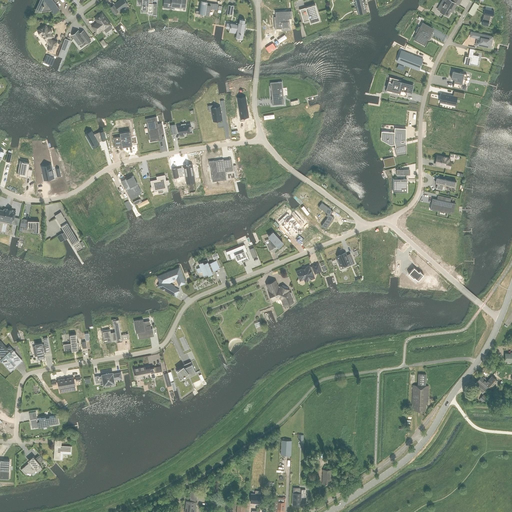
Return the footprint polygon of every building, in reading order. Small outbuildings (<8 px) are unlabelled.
[(41,12),(39,12),(51,11),(52,10),(55,13),(60,9),(55,4),(59,1),(58,0),(45,0),(46,1),(42,10),(41,12)] [(117,3),(115,5),(119,11),(120,11),(124,8),(125,8),(127,6),(128,5),(123,0),(118,4),(117,3)] [(137,0),(138,2),(142,3),(142,6),(144,6),(144,7),(145,7),(145,6),(148,6),(148,11),(148,13),(153,14),(153,15),(157,15),(157,10),(152,10),(153,4),(152,0),(137,0)] [(164,0),(164,5),(164,9),(164,6),(168,6),(170,8),(172,8),(174,7),(185,8),(184,11),(185,11),(185,0),(164,0)] [(354,0),(358,15),(359,14),(367,12),(363,0),(354,0)] [(443,7),(440,12),(447,16),(450,12),(452,12),(454,9),(452,8),(455,3),(449,0),(447,0),(446,1),(443,0),(440,5),(443,7)] [(201,1),(199,13),(204,14),(205,14),(205,15),(209,16),(211,6),(210,5),(207,5),(207,2),(206,2),(201,1)] [(301,13),(304,22),(309,20),(319,17),(315,5),(305,8),(307,12),(301,14),(301,13)] [(114,6),(110,8),(115,14),(118,12),(114,6)] [(485,9),(481,25),(488,26),(490,16),(493,16),(494,11),(491,10),(485,9)] [(276,15),(274,15),(274,28),(282,28),(282,26),(290,26),(289,18),(292,17),(292,10),(286,10),(286,11),(283,11),(283,12),(281,12),(281,11),(275,12),(276,15)] [(98,23),(92,27),(97,33),(103,29),(103,30),(105,32),(112,27),(110,25),(102,14),(95,19),(98,23)] [(227,23),(226,28),(230,29),(237,31),(236,38),(243,39),(245,24),(244,24),(245,21),(240,20),(239,23),(238,25),(231,23),(231,24),(227,23)] [(39,31),(38,31),(41,36),(42,35),(46,41),(47,41),(50,46),(48,50),(53,52),(56,45),(57,42),(55,41),(52,40),(52,41),(50,39),(52,38),(53,37),(51,33),(52,32),(49,28),(48,29),(48,28),(46,25),(39,30),(39,31)] [(418,26),(415,32),(417,33),(419,35),(416,39),(425,44),(428,39),(429,40),(433,34),(431,33),(420,27),(418,26)] [(78,31),(72,36),(79,45),(84,41),(87,44),(90,41),(91,41),(84,31),(80,34),(78,31)] [(479,34),(476,45),(482,46),(482,43),(491,45),(493,37),(479,34)] [(65,39),(58,56),(63,58),(70,40),(65,39)] [(402,50),(397,61),(418,69),(422,59),(402,50)] [(465,56),(464,64),(470,65),(470,63),(477,64),(478,57),(474,56),(474,55),(472,55),(470,55),(470,57),(468,57),(465,56)] [(453,71),(451,79),(455,80),(453,87),(461,89),(462,84),(464,85),(467,74),(453,71)] [(388,82),(386,92),(407,97),(408,92),(412,93),(414,85),(401,82),(401,80),(393,78),(392,83),(388,82)] [(278,83),(271,83),(272,99),(273,105),(284,104),(283,96),(280,96),(279,89),(283,89),(282,82),(278,82),(278,83)] [(442,94),(440,102),(452,105),(453,97),(442,94)] [(246,99),(238,100),(241,119),(249,117),(246,99)] [(220,107),(211,108),(213,121),(222,120),(220,107)] [(235,111),(228,112),(229,119),(236,118),(235,111)] [(442,124),(442,125),(444,125),(451,127),(451,125),(458,127),(458,122),(460,123),(461,121),(461,118),(454,116),(455,113),(452,112),(451,115),(447,115),(446,118),(445,118),(444,121),(443,121),(442,122),(442,124)] [(157,120),(147,122),(151,142),(161,140),(159,129),(163,128),(162,123),(158,124),(157,120)] [(181,126),(178,126),(179,130),(178,130),(179,134),(181,136),(184,136),(184,134),(192,132),(190,124),(186,125),(186,123),(181,124),(181,126)] [(383,132),(382,140),(394,141),(395,147),(394,148),(396,156),(406,154),(406,145),(401,146),(400,141),(404,140),(405,133),(398,133),(398,129),(395,129),(394,132),(383,132)] [(92,132),(86,136),(93,148),(99,145),(92,132)] [(120,137),(113,139),(116,150),(130,147),(133,146),(130,132),(120,134),(120,137)] [(455,139),(456,135),(449,134),(448,137),(437,135),(435,144),(450,148),(452,138),(455,139)] [(437,156),(435,165),(450,168),(451,163),(449,162),(449,159),(437,156)] [(214,161),(209,161),(210,167),(211,167),(212,179),(220,178),(220,175),(225,175),(225,172),(233,171),(232,166),(229,166),(228,159),(223,160),(223,159),(218,160),(219,161),(214,162),(214,161)] [(19,162),(17,175),(27,177),(27,176),(31,177),(32,170),(28,170),(29,163),(19,162)] [(192,164),(184,166),(186,180),(195,179),(192,164)] [(52,167),(42,169),(45,180),(54,178),(52,167)] [(158,179),(150,180),(151,186),(153,186),(153,187),(154,191),(162,189),(163,192),(168,191),(167,188),(166,185),(169,184),(168,179),(165,180),(165,178),(164,174),(158,176),(158,179)] [(126,178),(121,181),(125,188),(126,188),(130,195),(141,190),(137,184),(138,184),(134,176),(133,176),(132,177),(132,176),(131,176),(131,177),(127,179),(126,178)] [(437,178),(436,183),(438,184),(437,188),(444,190),(445,185),(455,188),(456,182),(437,178)] [(397,179),(397,193),(407,192),(407,179),(397,179)] [(117,203),(117,204),(121,202),(117,193),(107,198),(105,194),(97,200),(99,205),(103,203),(106,208),(117,203)] [(432,199),(430,208),(450,212),(452,203),(446,201),(446,197),(444,197),(443,201),(437,200),(432,199)] [(148,199),(137,205),(139,208),(149,203),(148,199)] [(129,201),(125,204),(128,211),(133,208),(129,201)] [(322,203),(318,207),(327,214),(326,216),(328,217),(321,226),(326,229),(334,218),(330,215),(333,211),(322,203)] [(0,210),(0,212),(0,216),(3,218),(14,221),(16,212),(12,211),(12,210),(8,209),(8,210),(4,209),(4,211),(0,210)] [(61,212),(55,216),(72,245),(73,244),(79,241),(61,212)] [(101,227),(93,213),(88,216),(91,221),(83,225),(87,232),(91,230),(91,229),(94,227),(96,230),(101,227)] [(286,222),(282,226),(288,232),(292,229),(293,230),(295,228),(296,229),(300,225),(298,222),(301,220),(297,216),(297,215),(296,214),(293,217),(292,216),(286,222)] [(28,221),(28,229),(34,229),(34,232),(39,233),(39,221),(28,221)] [(271,243),(266,244),(269,251),(273,249),(276,246),(278,248),(282,244),(272,233),(268,236),(272,241),(271,243)] [(241,249),(229,254),(231,259),(236,258),(237,260),(240,259),(241,263),(249,260),(246,253),(247,252),(244,245),(240,246),(241,249)] [(339,258),(337,259),(339,263),(340,263),(341,265),(346,264),(347,267),(355,264),(352,254),(348,255),(347,253),(338,256),(339,258)] [(199,268),(197,269),(197,271),(198,273),(202,271),(204,275),(208,274),(209,276),(213,274),(212,271),(213,271),(220,269),(216,261),(210,263),(210,264),(209,264),(208,262),(207,262),(204,264),(203,263),(203,262),(199,263),(199,265),(200,267),(199,268)] [(298,271),(297,272),(300,279),(302,278),(304,279),(305,281),(314,278),(314,277),(312,272),(313,272),(314,271),(315,274),(321,271),(321,270),(318,264),(310,268),(309,267),(306,268),(302,269),(302,270),(298,271)] [(411,264),(407,268),(411,271),(408,274),(414,279),(415,278),(418,281),(424,275),(420,271),(419,272),(414,268),(415,267),(411,264)] [(171,272),(159,277),(161,281),(164,283),(164,284),(161,288),(162,288),(166,291),(171,293),(174,288),(170,286),(169,286),(170,284),(168,283),(170,281),(174,279),(175,278),(177,279),(179,285),(185,283),(180,270),(171,273),(171,272)] [(275,282),(268,285),(271,292),(269,293),(273,300),(280,297),(284,298),(286,303),(287,304),(291,303),(292,301),(291,298),(289,293),(288,293),(287,292),(288,290),(281,287),(281,289),(279,289),(278,289),(275,282)] [(180,291),(175,288),(174,288),(171,293),(177,297),(180,291)] [(110,330),(103,332),(104,338),(107,338),(107,342),(116,340),(117,343),(123,342),(119,320),(113,321),(115,332),(111,332),(110,330)] [(143,323),(135,324),(136,333),(138,333),(139,338),(144,337),(143,336),(145,336),(145,337),(154,335),(153,328),(151,329),(150,321),(143,322),(142,322),(143,323)] [(71,344),(64,345),(64,351),(72,350),(72,351),(78,350),(78,349),(80,349),(79,343),(77,343),(77,342),(76,334),(70,335),(70,336),(71,344)] [(35,357),(31,357),(32,358),(38,357),(44,355),(45,355),(44,351),(49,350),(50,354),(51,354),(47,338),(43,339),(43,340),(44,342),(48,341),(48,344),(44,345),(43,345),(33,347),(35,357)] [(3,344),(0,347),(0,360),(1,362),(2,362),(11,372),(15,368),(12,364),(19,357),(15,352),(10,346),(7,348),(3,344)] [(185,367),(176,372),(180,381),(196,374),(191,362),(184,365),(185,367)] [(161,366),(154,368),(154,369),(155,376),(155,375),(162,374),(163,374),(161,366)] [(145,367),(134,369),(135,377),(136,379),(142,378),(152,376),(150,369),(150,368),(145,369),(145,367)] [(99,376),(95,377),(96,384),(103,382),(104,385),(109,384),(110,387),(114,386),(113,383),(114,383),(113,380),(121,379),(120,373),(112,375),(112,373),(102,375),(103,377),(99,377),(99,376)] [(429,387),(425,387),(426,375),(418,374),(418,386),(413,386),(412,411),(426,412),(426,405),(428,405),(429,387)] [(489,387),(490,388),(497,380),(492,376),(487,381),(491,385),(489,387)] [(74,378),(58,380),(60,388),(60,389),(76,386),(74,378)] [(491,385),(487,381),(483,378),(482,379),(481,378),(478,382),(487,390),(489,387),(491,385)] [(483,394),(487,390),(478,382),(475,385),(476,386),(475,388),(483,394)] [(59,407),(69,399),(65,393),(59,398),(56,393),(51,396),(59,407)] [(37,420),(31,421),(32,428),(36,428),(36,427),(38,426),(38,427),(51,425),(51,423),(57,422),(56,416),(50,417),(50,418),(46,419),(46,417),(37,419),(37,420)] [(55,440),(54,460),(63,460),(61,460),(61,456),(61,452),(64,452),(70,452),(69,454),(71,454),(71,455),(72,450),(72,446),(61,446),(62,441),(57,440),(55,440)] [(282,440),(281,455),(291,456),(292,441),(282,440)] [(318,464),(319,453),(311,452),(311,464),(318,464)] [(32,461),(21,470),(23,469),(26,472),(29,472),(32,472),(36,469),(38,472),(40,471),(42,469),(40,466),(41,465),(36,459),(33,456),(30,459),(32,461)] [(0,469),(1,470),(1,478),(8,478),(8,479),(9,480),(9,478),(10,461),(9,461),(4,461),(4,462),(0,462),(0,469)] [(330,484),(331,470),(323,470),(322,483),(324,483),(324,485),(329,485),(329,484),(330,484)] [(293,493),(293,506),(301,506),(301,498),(305,498),(305,490),(300,489),(300,490),(300,494),(293,493)] [(197,499),(198,491),(191,490),(190,502),(186,501),(184,511),(195,511),(196,503),(196,499),(197,499)] [(260,503),(261,495),(251,495),(250,503),(260,503)] [(277,511),(283,511),(284,510),(285,510),(285,503),(278,502),(277,509),(278,509),(278,511),(277,511)]
